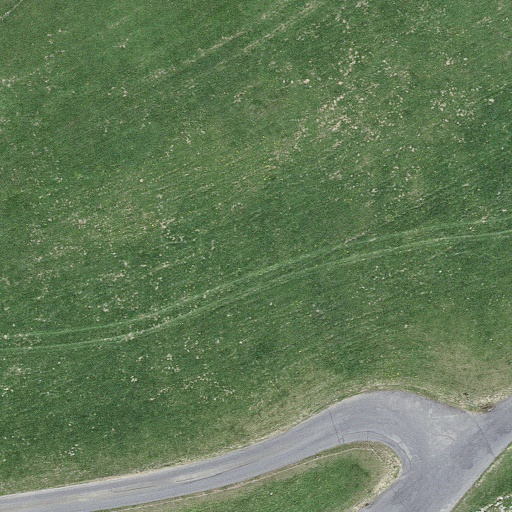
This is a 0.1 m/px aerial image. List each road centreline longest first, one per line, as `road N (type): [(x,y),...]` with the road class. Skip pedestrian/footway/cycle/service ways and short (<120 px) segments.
road 1 (residential): [(72,511),(120,505),(428,395),(492,424)]
road 2 (residential): [(492,424),(376,511)]
